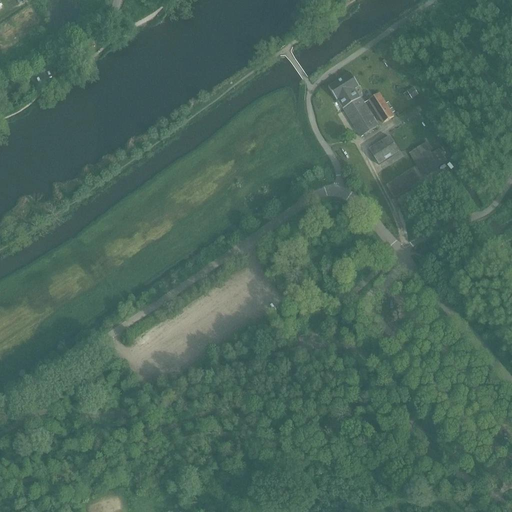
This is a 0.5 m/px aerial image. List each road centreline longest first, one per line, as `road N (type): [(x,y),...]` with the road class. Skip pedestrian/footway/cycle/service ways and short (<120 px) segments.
road 1 (unclassified): [(0,402),(327,190),(361,208),(511,384)]
road 2 (unknown): [(0,491),(48,488),(182,439),(221,434),(379,442),(426,458),(484,493),(511,488)]
road 3 (unknown): [(511,347),(450,265),(454,241),(482,214)]
road 4 (unclassified): [(0,94),(107,18),(117,0)]
